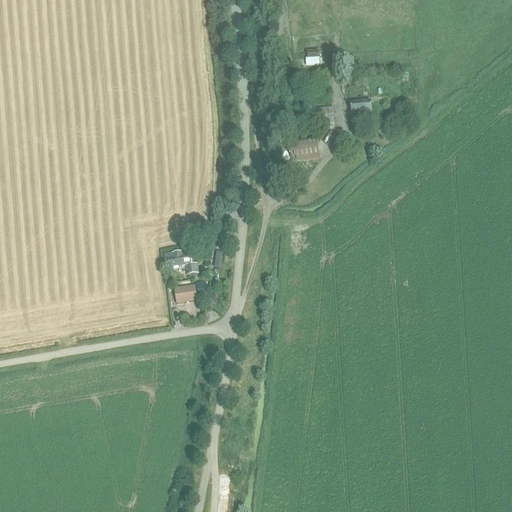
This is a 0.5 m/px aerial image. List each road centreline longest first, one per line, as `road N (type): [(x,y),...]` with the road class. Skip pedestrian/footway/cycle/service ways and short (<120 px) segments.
road 1 (tertiary): [(232,326),(245,149),(235,0)]
road 2 (unclassified): [(0,365),(232,326)]
road 3 (tertiary): [(199,511),(232,326)]
